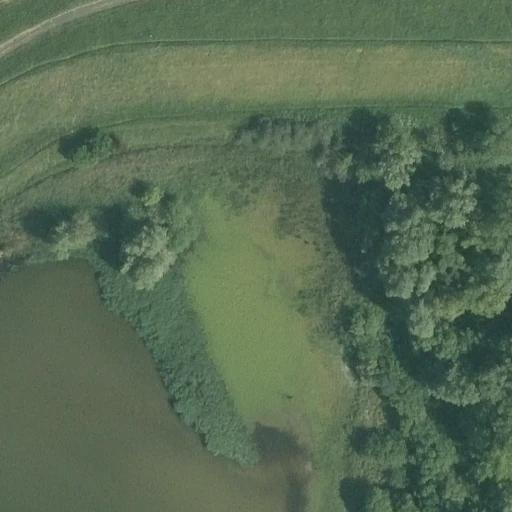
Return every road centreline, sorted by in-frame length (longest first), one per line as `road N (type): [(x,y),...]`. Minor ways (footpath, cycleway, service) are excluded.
road 1 (track): [(511,75),(111,100),(36,131),(0,166)]
road 2 (track): [(0,56),(85,9),(118,2)]
